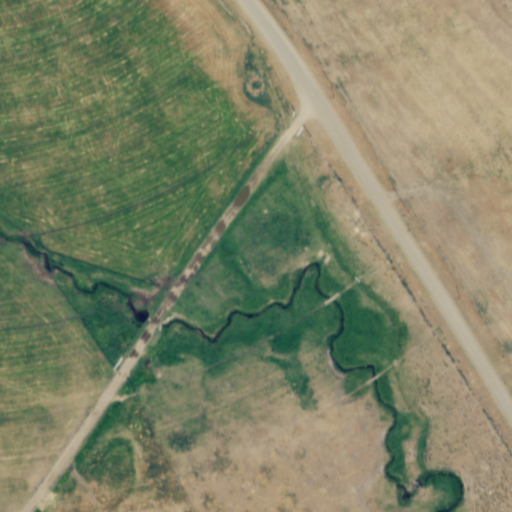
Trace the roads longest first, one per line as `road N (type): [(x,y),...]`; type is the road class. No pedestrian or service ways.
road 1 (track): [(24,511),(267,162),(317,104)]
road 2 (residential): [(511,413),(251,0)]
